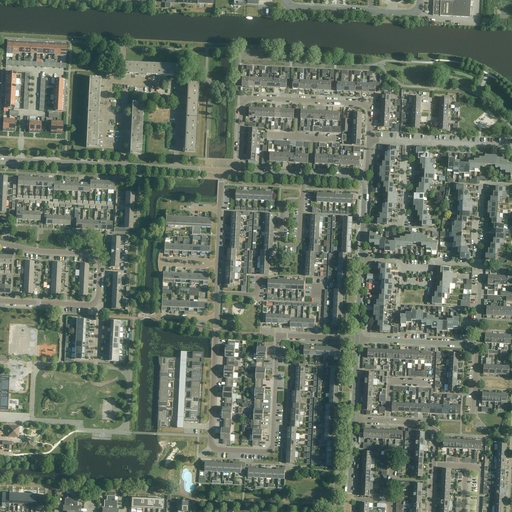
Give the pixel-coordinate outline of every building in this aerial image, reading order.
[(440,16),(453,17),(470,18),(471,0),(453,0),(454,2),(441,1),(434,1),(433,16),(440,16)] [(125,74),(142,75),(143,64),(125,63),(125,74)] [(142,75),(149,75),(159,76),(160,65),(143,64),(142,75)] [(159,76),(167,76),(177,77),(177,72),(178,72),(178,71),(177,71),(177,66),(160,65),(159,76)] [(89,95),(100,96),(100,78),(96,78),(95,78),(89,78),(89,95)] [(325,82),(324,91),(331,91),(331,84),(333,84),(333,80),(329,80),(329,82),(325,82)] [(375,93),(376,85),(379,85),(379,83),(376,83),(376,81),(373,81),(373,83),(369,82),(369,84),(369,93),(375,93)] [(188,83),(187,93),(187,100),(198,101),(199,83),(193,83),(193,82),(192,82),(192,83),(188,83)] [(89,95),(88,113),(99,113),(100,96),(89,95)] [(186,118),(197,118),(198,101),(187,100),(186,118)] [(131,120),(143,121),(143,103),(138,103),(138,102),(137,102),(137,103),(132,103),(131,120)] [(88,113),(87,130),(98,131),(99,113),(88,113)] [(186,118),(185,128),(185,135),(196,136),(197,118),(186,118)] [(131,120),(130,137),(142,138),(143,121),(131,120)] [(97,148),(98,131),(87,130),(86,148),(97,148)] [(185,135),(184,152),(195,153),(196,136),(185,135)] [(130,155),(141,155),(142,138),(130,137),(130,155)] [(273,192),(266,192),(266,201),(268,201),(274,207),(274,208),(275,201),(272,201),(273,193),(273,192)] [(166,216),(165,226),(192,227),(192,235),(200,235),(200,228),(211,228),(211,218),(166,216)] [(174,245),(164,244),(164,254),(169,254),(169,251),(173,251),(174,245)] [(183,245),(174,245),(173,251),(173,254),(178,254),(178,251),(182,252),(183,245)] [(192,246),(183,245),(182,252),(182,255),(187,255),(187,252),(191,252),(192,246)] [(201,246),(192,246),(191,252),(191,255),(196,255),(196,252),(200,253),(201,246)] [(200,253),(200,256),(205,256),(205,253),(209,253),(210,246),(201,246),(200,253)] [(163,280),(163,282),(172,283),(172,273),(163,273),(163,280)] [(181,274),(172,273),(172,283),(181,283),(181,274)] [(181,283),(190,284),(190,274),(181,274),(181,283)] [(199,275),(190,274),(190,284),(199,284),(199,281),(199,275)] [(199,281),(203,281),(203,284),(208,285),(208,275),(199,275),(199,281)] [(235,279),(226,279),(226,281),(224,281),(224,285),(224,288),(232,289),(232,286),(235,286),(235,282),(239,282),(239,280),(235,279)] [(162,301),(161,310),(166,311),(166,308),(170,308),(171,301),(162,301)] [(180,302),(171,301),(170,308),(170,311),(175,311),(175,308),(179,308),(180,302)] [(189,302),(180,302),(179,308),(179,311),(184,311),(184,308),(188,309),(189,302)] [(197,309),(198,303),(189,302),(188,309),(188,312),(193,312),(193,309),(197,309)] [(207,303),(198,303),(197,309),(197,312),(202,312),(202,309),(207,310),(207,303)] [(266,323),(272,323),(273,315),(269,314),(269,312),(267,312),(267,314),(266,314),(266,316),(263,316),(263,319),(266,320),(266,323)] [(333,320),(332,322),(326,328),(333,328),(333,326),(341,326),(342,320),(333,320)] [(226,346),(225,352),(235,352),(235,342),(228,341),(228,342),(229,342),(229,346),(226,346)] [(257,353),(266,354),(267,348),(264,348),(264,343),(265,343),(258,343),(257,353)] [(310,347),(311,347),(311,345),(301,344),(301,352),(304,352),(304,355),(310,355),(310,347)] [(186,362),(192,362),(201,363),(201,353),(192,352),(192,359),(186,359),(186,362)] [(234,362),(235,352),(225,352),(225,357),(228,357),(228,362),(234,362)] [(257,353),(256,363),(263,364),(263,359),(266,359),(266,354),(257,353)] [(161,358),(160,368),(169,368),(169,361),(174,361),(174,358),(161,358)] [(200,373),(201,363),(192,362),(191,369),(186,368),(185,372),(191,372),(200,373)] [(234,373),(234,362),(228,362),(228,367),(225,367),(224,372),(234,373)] [(263,368),(263,364),(256,363),(256,374),(265,374),(266,369),(263,368)] [(295,364),(295,373),(305,374),(306,368),(303,367),(303,364),(295,364)] [(169,378),(169,371),(174,371),(174,368),(169,368),(160,368),(160,378),(169,378)] [(200,382),(200,373),(191,372),(191,379),(185,378),(185,382),(191,382),(200,382)] [(233,383),(234,373),(224,372),(224,378),(227,378),(227,383),(233,383)] [(256,374),(255,384),(262,384),(262,380),(265,380),(265,374),(256,374)] [(0,412),(5,412),(7,413),(9,377),(0,376),(0,412)] [(160,378),(159,387),(168,388),(168,381),(173,381),(173,378),(169,378),(160,378)] [(184,392),(190,392),(199,392),(200,382),(191,382),(191,388),(185,388),(184,392)] [(233,393),(233,383),(227,383),(227,387),(224,387),(223,393),(233,393)] [(255,384),(255,394),(264,395),(265,389),(262,389),(262,384),(255,384)] [(159,387),(159,397),(168,398),(168,391),(173,391),(173,388),(168,388),(159,387)] [(199,402),(199,392),(190,392),(190,398),(184,398),(184,402),(190,402),(199,402)] [(232,404),(233,393),(223,393),(223,398),(226,398),(226,403),(232,404)] [(264,395),(255,394),(254,405),(261,405),(261,400),(264,400),(264,395)] [(167,408),(167,407),(167,401),(172,401),(172,398),(168,398),(159,397),(158,407),(167,408)] [(198,412),(199,402),(190,402),(190,408),(184,408),(183,412),(189,412),(198,412)] [(223,408),(222,413),(232,414),(232,404),(226,403),(226,408),(223,408)] [(372,404),(363,404),(363,410),(367,411),(366,415),(371,415),(371,411),(372,411),(372,404)] [(254,405),(254,415),(263,415),(264,410),(260,410),(261,405),(254,405)] [(453,406),(449,406),(449,415),(456,415),(456,414),(459,415),(460,415),(461,405),(453,405),(453,406)] [(158,407),(158,417),(167,418),(167,417),(167,411),(172,411),(172,408),(167,407),(167,408),(158,407)] [(189,418),(183,418),(183,421),(198,422),(198,412),(189,412),(189,418)] [(231,424),(232,414),(222,413),(222,419),(225,419),(225,424),(231,424)] [(263,421),(263,415),(254,415),(253,425),(260,425),(260,421),(263,421)] [(169,420),(171,420),(172,417),(169,416),(168,417),(167,417),(167,418),(158,417),(157,427),(168,428),(169,420)] [(222,428),(221,434),(231,434),(231,424),(225,424),(225,428),(222,428)] [(253,425),(253,435),(262,436),(263,430),(259,430),(260,425),(253,425)] [(8,437),(19,438),(19,427),(8,426),(8,437)] [(230,445),(231,434),(221,434),(221,439),(224,440),(224,444),(223,444),(230,445)] [(262,442),(262,436),(253,435),(252,446),(260,446),(259,446),(259,441),(262,442)] [(335,466),(335,460),(326,459),(326,462),(320,467),(320,468),(326,468),(327,466),(334,466),(335,466)] [(205,471),(211,472),(211,461),(202,461),(202,469),(205,469),(205,472),(205,471)] [(245,463),(236,462),(235,473),(241,473),(241,471),(245,471),(245,467),(245,463)] [(254,478),(255,467),(245,467),(245,471),(245,475),(248,475),(248,478),(248,477),(254,478)] [(400,485),(411,486),(410,490),(413,490),(422,490),(422,484),(414,484),(414,482),(401,481),(400,485)] [(63,511),(67,511),(71,511),(72,494),(67,494),(67,498),(66,498),(65,498),(64,505),(63,505),(63,511)] [(76,494),(72,494),(71,511),(75,511),(79,511),(79,506),(77,506),(78,499),(76,499),(76,498),(75,498),(76,494)] [(102,507),(102,511),(110,511),(111,496),(107,496),(107,500),(106,500),(104,500),(104,507),(102,507)] [(110,511),(118,511),(118,508),(117,508),(117,501),(116,501),(116,500),(115,500),(115,496),(111,496),(110,511)]
